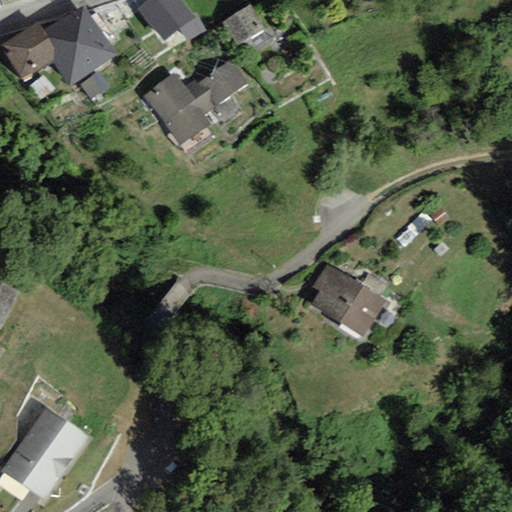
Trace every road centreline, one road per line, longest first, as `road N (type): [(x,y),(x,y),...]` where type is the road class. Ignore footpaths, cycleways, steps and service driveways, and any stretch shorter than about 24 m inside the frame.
road 1 (residential): [(117,511),(155,464),(166,425),(153,328),(170,302),(203,283),(264,281),(286,271),(367,203)]
road 2 (track): [(367,203),(427,164),(511,152)]
